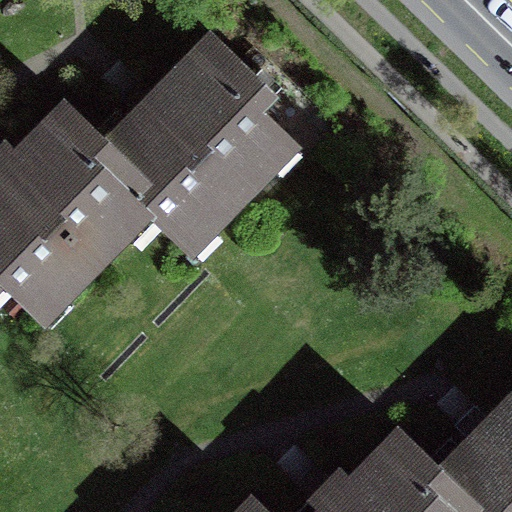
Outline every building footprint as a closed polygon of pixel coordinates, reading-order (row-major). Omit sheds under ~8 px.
[(154,187),(137,204),(179,244),(203,219),(213,229),(273,168),(263,157),(287,133),(242,90),(256,75),(213,33),(144,103),(107,141),(154,187)] [(0,281),(32,312),(56,287),(66,298),(126,237),(115,227),(137,204),(154,187),(107,141),(66,100),(16,151),(5,140),(0,145),(0,281)] [(486,511),(511,511),(511,394),(478,429),(441,467),(486,511)] [(486,511),(441,467),(400,427),(350,478),(339,467),(321,485),(309,497),(320,508),(316,511),(486,511)] [(270,511),(253,495),(236,511),(270,511)]
